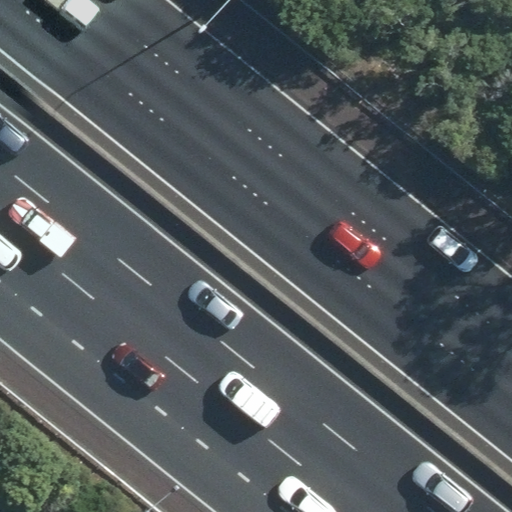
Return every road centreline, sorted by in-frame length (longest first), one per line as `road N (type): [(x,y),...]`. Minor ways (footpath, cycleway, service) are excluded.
road 1 (motorway): [(14,0),(511,399)]
road 2 (motorway): [(433,511),(0,163)]
